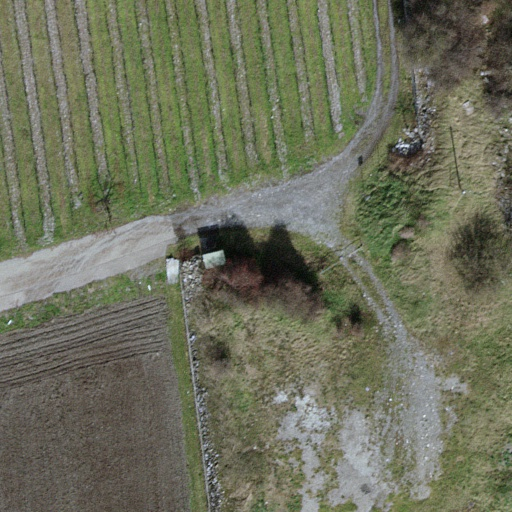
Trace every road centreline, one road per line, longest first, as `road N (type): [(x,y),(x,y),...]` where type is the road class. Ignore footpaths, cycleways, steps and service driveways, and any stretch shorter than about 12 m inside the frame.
road 1 (track): [(0,296),(282,214),(408,329)]
road 2 (track): [(377,0),(388,89),(282,214)]
